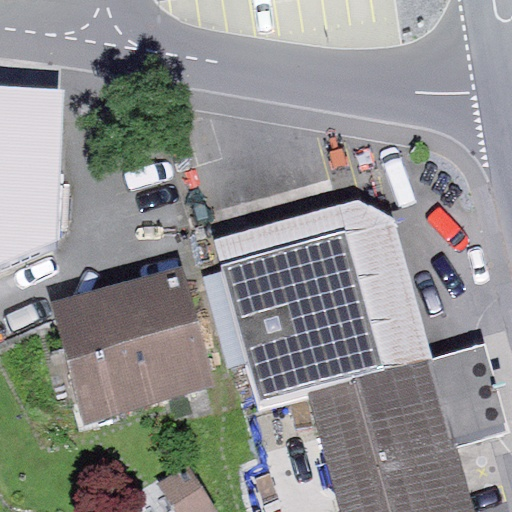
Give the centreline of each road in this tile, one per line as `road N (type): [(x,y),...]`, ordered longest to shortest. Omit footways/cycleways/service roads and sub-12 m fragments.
road 1 (tertiary): [(511,92),(422,92),(127,50)]
road 2 (tertiary): [(127,50),(0,29)]
